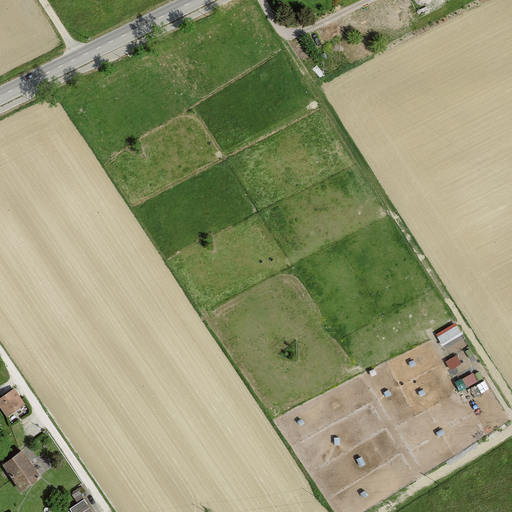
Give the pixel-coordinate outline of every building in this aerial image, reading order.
[(445,344),(465,333),(460,324),(440,335),(445,344)] [(453,367),(463,361),(459,354),(449,359),(453,367)] [(465,387),(480,380),(476,372),(461,379),(465,387)] [(16,389),(0,400),(0,402),(9,416),(26,404),(16,389)] [(24,451),(5,464),(23,490),(43,477),(24,451)] [(72,509),(73,511),(94,511),(86,499),(72,509)]
